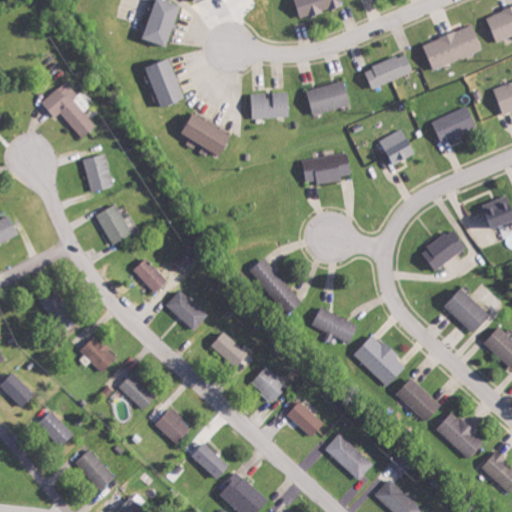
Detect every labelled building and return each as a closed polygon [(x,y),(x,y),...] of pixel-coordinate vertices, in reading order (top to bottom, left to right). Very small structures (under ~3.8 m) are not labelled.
[(156,0),(145,38),(170,45),(182,4),(169,0),(156,0)] [(297,0),(301,18),(345,7),(343,0),(297,0)] [(511,35),(511,6),(488,16),(498,41),(511,35)] [(425,44),(436,69),(484,49),(474,24),(425,44)] [(415,72),(408,53),(367,68),(373,87),(415,72)] [(164,107),(187,98),(172,58),(148,67),(164,107)] [(42,100),(55,117),(63,111),(82,138),(97,126),(85,110),(90,107),(69,80),(42,100)] [(309,89),(314,113),(352,105),(347,80),(309,89)] [(504,114),(511,111),(511,82),(496,87),(504,114)] [(253,93),(254,118),(291,116),(291,91),(271,92),(271,93),(253,93)] [(434,120),(444,143),(479,128),(469,105),(434,120)] [(198,144),(225,156),(235,133),(194,115),(186,134),(191,136),(188,144),(196,147),(198,144)] [(382,138),(394,164),(416,154),(405,128),(382,138)] [(307,183),(353,177),(350,152),(304,159),(307,183)] [(115,186),(106,153),(84,159),(93,192),(115,186)] [(486,202),(493,227),(511,222),(511,199),(511,196),(486,202)] [(112,244),(133,236),(120,204),(99,213),(112,244)] [(0,243),(20,234),(11,214),(0,219),(0,243)] [(435,269),(468,248),(456,228),(423,250),(435,269)] [(135,269),(156,293),(169,280),(148,257),(135,269)] [(288,315),(303,303),(267,257),(252,269),(288,315)] [(40,299),(58,326),(74,316),(56,288),(40,299)] [(491,316),(464,288),(446,305),(473,333),(491,316)] [(167,304),(195,330),(210,315),(182,289),(167,304)] [(351,343),(360,324),(322,307),(313,325),(351,343)] [(485,346),(511,364),(511,337),(497,328),(485,346)] [(249,353),(226,331),(213,344),(236,366),(249,353)] [(389,386),(407,367),(398,358),(400,356),(375,333),(355,355),(389,386)] [(118,358),(97,336),(82,350),(103,372),(118,358)] [(290,386),(268,366),(253,382),(275,402),(290,386)] [(24,407),(36,393),(14,372),(1,386),(24,407)] [(158,396),(133,373),(120,386),(145,410),(158,396)] [(428,422),(443,405),(413,377),(398,394),(428,422)] [(289,414),(313,437),(326,423),(301,400),(289,414)] [(193,428),(172,408),(157,424),(178,444),(193,428)] [(76,435),(53,410),(39,423),(62,448),(76,435)] [(470,459),(487,441),(455,411),(438,428),(470,459)] [(326,448),(360,480),(375,464),(341,432),(326,448)] [(218,479),(231,466),(206,441),(193,455),(218,479)] [(75,464),(104,490),(117,476),(89,449),(75,464)] [(510,493),(511,491),(511,463),(498,450),(482,467),(510,493)] [(259,511),(270,500),(238,471),(220,493),(241,511),(259,511)] [(394,511),(422,511),(424,510),(391,478),(376,494),(394,511)]
